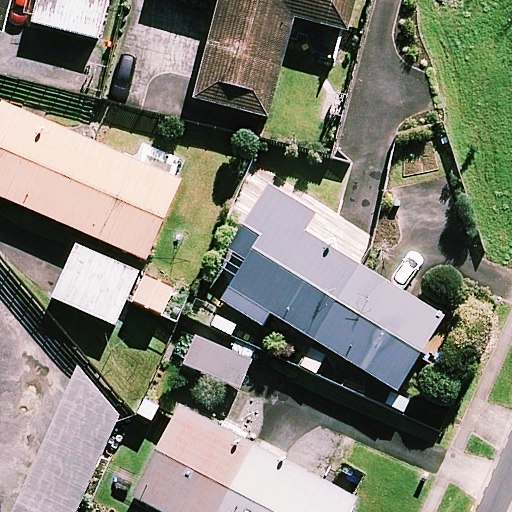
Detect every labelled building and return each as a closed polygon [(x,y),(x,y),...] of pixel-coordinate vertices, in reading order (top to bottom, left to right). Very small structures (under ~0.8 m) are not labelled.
[(0,0),(0,26),(4,9),(31,18),(30,23),(94,40),(104,0),(0,0)] [(349,0),(214,0),(190,99),(262,117),(288,18),(341,32),(349,0)] [(174,181),(0,104),(0,198),(139,260),(174,181)] [(309,211),(266,184),(228,245),(244,255),(216,301),(259,327),(267,315),(390,391),(435,317),(297,231),(309,211)] [(169,288),(72,247),(49,299),(112,326),(123,299),(158,315),(169,288)] [(254,363),(191,334),(177,364),(240,394),(254,363)] [(71,511),(114,415),(72,366),(5,511),(71,511)] [(343,511),(350,499),(175,408),(128,498),(155,511),(343,511)]
